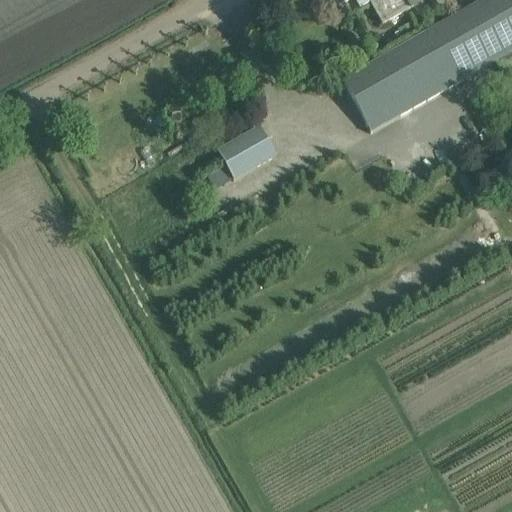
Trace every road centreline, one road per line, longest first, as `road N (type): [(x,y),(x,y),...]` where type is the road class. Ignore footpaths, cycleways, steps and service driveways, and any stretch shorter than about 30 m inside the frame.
road 1 (track): [(261,511),(53,142),(37,95)]
road 2 (unclassified): [(0,116),(210,0)]
